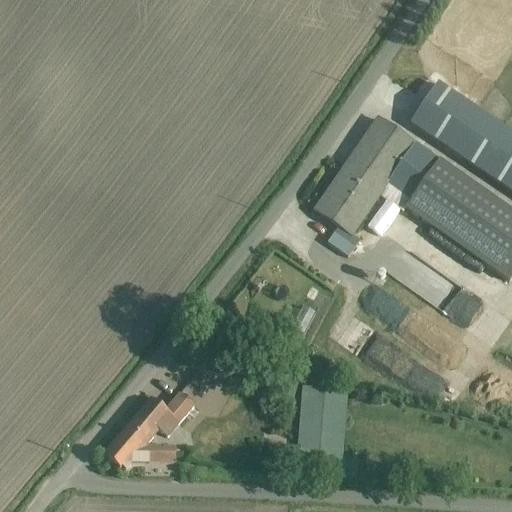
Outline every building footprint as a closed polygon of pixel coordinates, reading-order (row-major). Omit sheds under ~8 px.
[(511,132),(433,84),(404,130),(511,195),(511,132)] [(347,241),(410,149),(373,124),(310,216),(347,241)] [(466,299),(435,282),(423,304),(454,321),(466,299)] [(301,310),(287,336),(301,344),(316,318),(301,310)] [(446,344),(432,365),(460,382),(473,361),(446,344)] [(400,379),(412,389),(422,376),(410,367),(400,379)] [(117,475),(162,422),(141,404),(96,457),(117,475)] [(339,463),(338,481),(353,481),(354,464),(339,463)]
